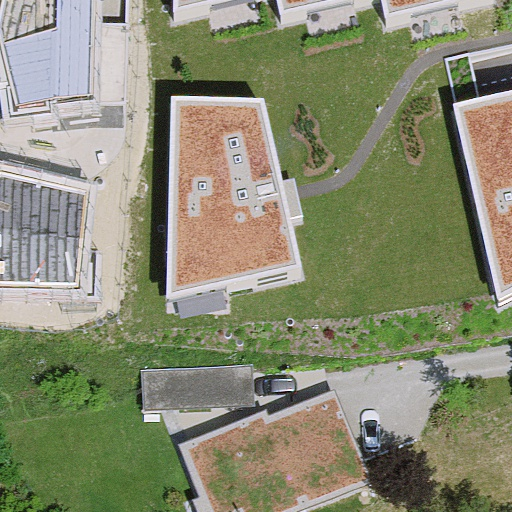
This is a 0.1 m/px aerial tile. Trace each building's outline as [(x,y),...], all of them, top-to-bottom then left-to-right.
[(98,0),(0,0),(0,94),(5,118),(96,104),(98,0)] [(177,0),(177,11),(220,0),(276,0),(280,15),(342,0),(383,0),(389,26),(490,0),(177,0)] [(511,93),(457,105),(500,307),(511,301),(511,93)] [(264,101),(171,99),(166,298),(299,267),(264,101)] [(96,188),(0,166),(0,289),(78,287),(96,188)] [(249,367),(142,370),(143,416),(250,413),(249,367)] [(226,442),(187,456),(207,511),(378,511),(379,511),(338,401),(226,442)]
